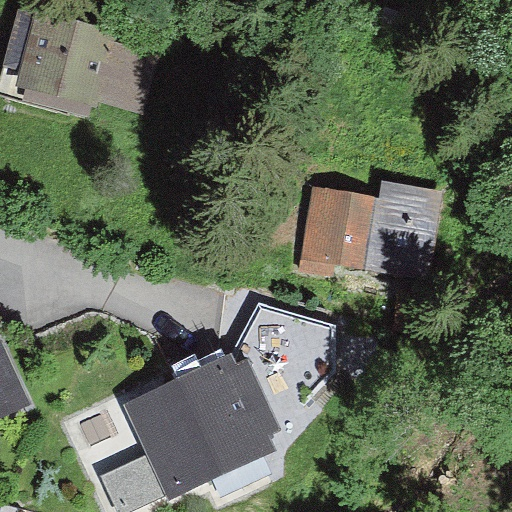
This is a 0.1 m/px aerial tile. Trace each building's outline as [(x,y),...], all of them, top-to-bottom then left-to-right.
[(50,19),(20,11),(0,82),(0,94),(69,114),(72,103),(88,108),(91,97),(139,110),(153,58),(47,29),(50,19)] [(390,206),(329,195),(315,258),(431,281),(449,195),(405,187),(404,195),(392,193),(390,206)] [(259,305),(223,369),(177,390),(182,401),(142,420),(157,453),(102,478),(117,511),(123,511),(260,449),(335,371),(336,327),(259,305)] [(29,337),(0,350),(0,391),(2,395),(0,395),(0,411),(52,387),(29,337)] [(267,473),(258,455),(212,476),(221,494),(267,473)]
